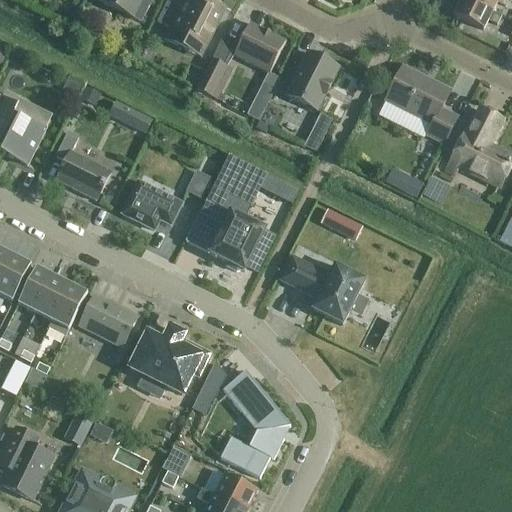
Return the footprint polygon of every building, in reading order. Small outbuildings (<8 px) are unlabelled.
[(117,0),(139,11),(144,0),(117,0)] [(501,18),(492,14),(464,0),(461,0),(453,18),(483,33),(488,23),(497,27),(501,18)] [(464,0),(492,14),(499,0),(464,0)] [(167,4),(157,24),(168,30),(205,49),(223,13),(200,1),(196,8),(192,17),(180,10),(167,4)] [(286,44),(250,26),(234,58),(269,76),(286,44)] [(15,52),(9,63),(22,69),(27,59),(15,52)] [(331,85),(338,70),(308,54),(287,97),(317,113),(324,97),(325,98),(331,86),(331,85)] [(196,92),(211,100),(217,103),(232,72),(212,62),(196,92)] [(444,148),(457,122),(441,114),(450,96),(402,72),(386,105),(432,129),(427,139),(444,148)] [(70,80),(65,91),(77,97),(83,87),(70,80)] [(81,102),(96,110),(101,98),(86,91),(81,102)] [(135,127),(141,113),(104,97),(98,110),(135,127)] [(2,156),(27,168),(45,132),(29,124),(36,110),(19,101),(15,109),(1,102),(0,104),(0,144),(6,147),(2,156)] [(254,103),(247,117),(259,123),(266,109),(254,103)] [(455,180),(459,172),(498,191),(511,162),(511,159),(490,149),(502,126),(478,114),(466,138),(466,137),(451,167),(447,175),(455,180)] [(305,147),(304,149),(316,155),(317,153),(325,137),(320,135),(313,131),(305,147)] [(78,141),(67,135),(55,160),(66,165),(57,183),(97,204),(111,175),(71,155),(78,141)] [(206,203),(185,244),(208,256),(224,264),(226,269),(236,274),(241,273),(244,274),(265,233),(236,218),(243,205),(250,208),(259,190),(266,177),(229,158),(206,203)] [(188,193),(200,200),(210,181),(197,175),(188,193)] [(405,180),(398,194),(415,203),(422,189),(405,180)] [(136,190),(122,217),(154,233),(160,222),(170,228),(181,206),(149,190),(146,195),(136,190)] [(107,196),(103,204),(111,208),(115,200),(107,196)] [(356,245),(363,232),(329,215),(322,227),(356,245)] [(511,219),(500,244),(511,250),(511,219)] [(0,286),(14,259),(0,252),(0,286)] [(31,268),(14,259),(0,286),(0,298),(11,305),(10,307),(11,308),(31,268)] [(303,265),(291,289),(307,296),(311,288),(322,294),(318,302),(312,312),(343,328),(365,283),(335,268),(329,278),(303,265)] [(34,319),(54,279),(37,270),(17,310),(18,311),(19,309),(34,316),(33,319),(34,319)] [(54,279),(34,319),(36,317),(51,325),(47,333),(47,334),(70,287),(54,279)] [(70,287),(47,334),(64,342),(88,296),(70,287)] [(80,329),(122,350),(137,321),(95,300),(80,329)] [(182,343),(183,343),(167,336),(163,344),(147,336),(130,371),(183,398),(194,377),(198,379),(209,357),(182,343)] [(12,347),(1,342),(0,343),(0,350),(8,354),(12,347)] [(24,353),(20,360),(31,366),(35,359),(24,353)] [(3,356),(0,364),(0,368),(16,374),(20,362),(3,356)] [(227,379),(216,364),(204,388),(219,395),(227,379)] [(39,365),(35,372),(46,378),(50,371),(39,365)] [(248,369),(225,388),(243,409),(248,405),(262,423),(251,443),(233,434),(221,455),(260,476),(271,455),(275,457),(286,437),(282,435),(284,431),(293,424),(248,369)] [(78,415),(71,428),(87,436),(94,422),(78,415)] [(107,446),(113,433),(97,425),(90,438),(107,446)] [(42,506),(32,502),(53,460),(34,451),(38,442),(15,431),(0,461),(0,468),(10,473),(2,488),(41,507),(42,506)] [(173,453),(163,472),(167,474),(178,480),(182,472),(188,460),(173,453)] [(178,480),(167,474),(164,481),(174,487),(178,480)] [(215,497),(214,497),(202,491),(242,511),(247,511),(257,493),(225,477),(215,497)] [(115,497),(113,496),(114,491),(112,487),(107,484),(102,485),(99,488),(82,479),(64,511),(120,511),(110,507),(115,497)] [(206,511),(242,511),(202,491),(197,501),(209,507),(206,511)] [(146,511),(150,504),(137,500),(132,511),(146,511)]
